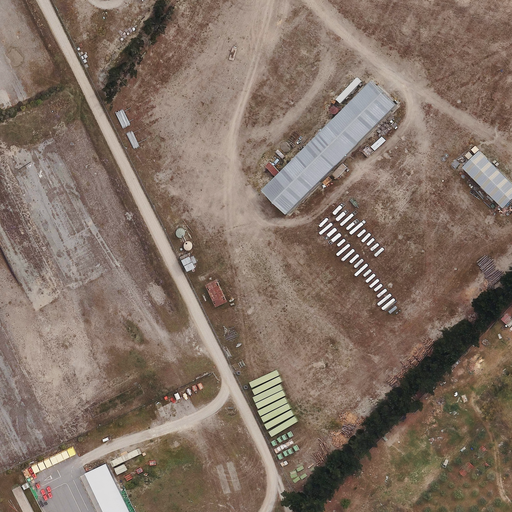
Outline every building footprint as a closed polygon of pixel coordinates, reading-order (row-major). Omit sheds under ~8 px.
[(176,38),(198,7),(187,0),(184,0),(164,30),(176,38)] [(389,102),(363,77),(257,188),(283,212),(389,102)] [(498,206),(511,191),(511,186),(472,149),(455,167),(498,206)] [(192,251),(181,257),(186,268),(198,263),(192,251)] [(228,299),(217,276),(206,281),(216,304),(228,299)] [(129,511),(107,464),(86,474),(104,511),(129,511)]
